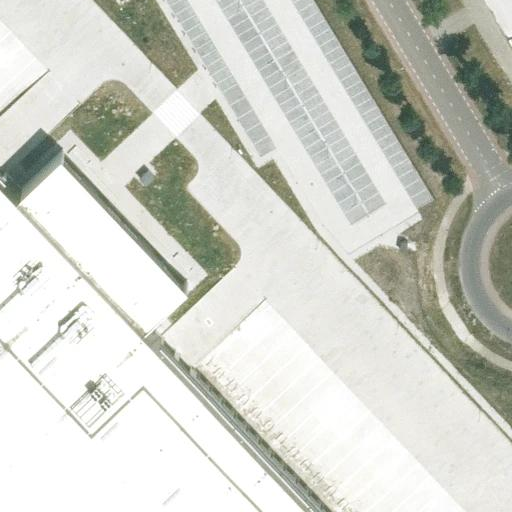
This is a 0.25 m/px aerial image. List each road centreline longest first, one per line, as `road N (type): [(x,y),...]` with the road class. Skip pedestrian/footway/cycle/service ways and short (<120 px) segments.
road 1 (unclassified): [(387,0),(506,197)]
road 2 (tertiary): [(506,197),(488,212),(468,257),(479,304),(511,333)]
